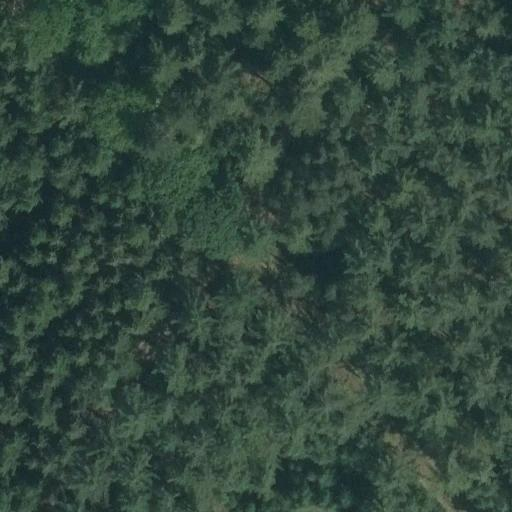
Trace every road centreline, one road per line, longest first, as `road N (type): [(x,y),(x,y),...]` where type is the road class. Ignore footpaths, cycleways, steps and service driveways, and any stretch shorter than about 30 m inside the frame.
road 1 (track): [(475,511),(236,208)]
road 2 (track): [(236,208),(39,511)]
road 3 (track): [(236,208),(39,0)]
road 4 (track): [(366,0),(236,208)]
